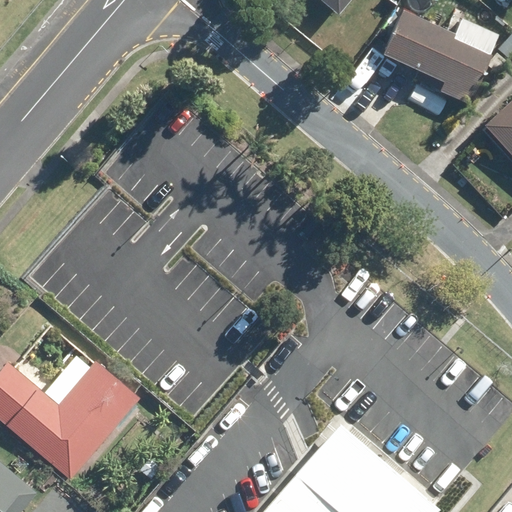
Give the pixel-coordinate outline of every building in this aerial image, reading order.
[(326,0),(338,9),(345,0),(326,0)] [(373,53),(463,97),(490,39),(452,20),(445,35),(394,10),(373,53)] [(511,49),(511,32),(510,31),(500,43),(510,52),(511,49)] [(511,93),(478,124),(511,163),(511,93)] [(83,247),(86,255),(70,261),(83,293),(99,287),(130,367),(181,348),(134,227),(83,247)] [(6,360),(0,367),(0,415),(69,475),(139,395),(95,358),(88,366),(81,360),(63,381),(70,387),(56,403),(6,360)] [(149,456),(139,468),(150,477),(160,465),(149,456)] [(0,458),(0,511),(15,511),(35,490),(0,458)] [(420,511),(421,511),(374,471),(341,510),(292,468),(254,511),(420,511)] [(71,511),(58,500),(47,511),(71,511)]
